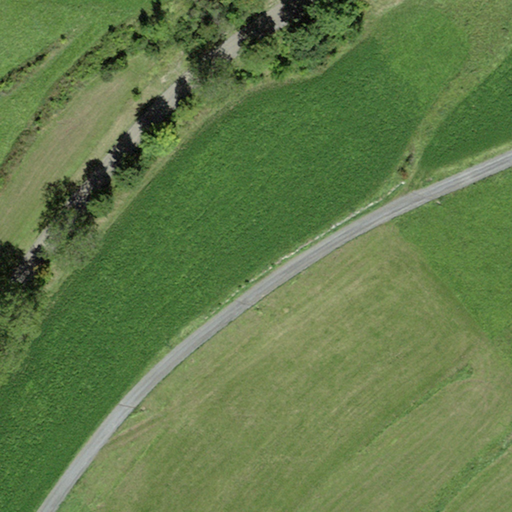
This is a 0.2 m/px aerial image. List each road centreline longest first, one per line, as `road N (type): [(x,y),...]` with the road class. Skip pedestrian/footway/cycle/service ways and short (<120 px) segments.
road 1 (track): [(511,148),(352,218),(230,290),(122,407),(43,511)]
road 2 (unclassified): [(0,292),(168,95),(288,0)]
